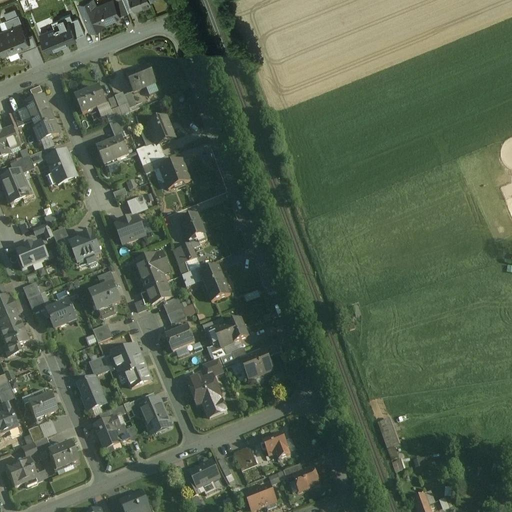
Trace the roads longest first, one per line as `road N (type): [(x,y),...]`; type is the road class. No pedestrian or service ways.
road 1 (residential): [(312,400),(174,21),(49,72)]
road 2 (residential): [(49,72),(100,198)]
road 3 (residential): [(195,448),(146,326)]
road 4 (residential): [(103,485),(51,366)]
road 5 (residential): [(195,448),(312,400)]
